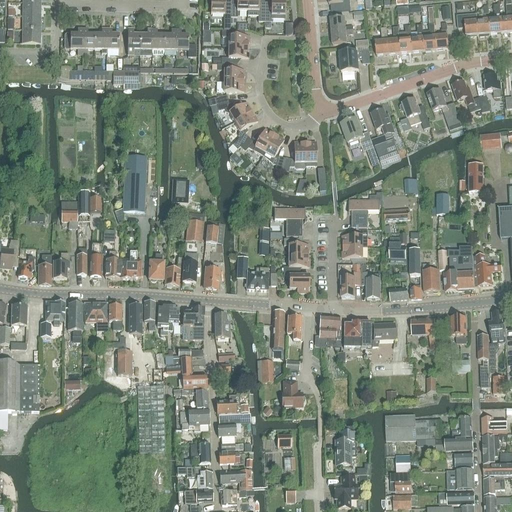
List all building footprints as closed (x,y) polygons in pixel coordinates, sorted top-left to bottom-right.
[(224,19),(230,19),(230,6),(224,6),(224,0),(210,0),(210,16),(224,16),(224,19)] [(237,12),(248,12),(247,0),(236,0),(237,6),(230,6),(230,19),(237,19),(237,12)] [(247,0),(248,12),(248,17),(258,17),(258,23),(265,23),(265,7),(259,7),(258,0),(247,0)] [(265,7),(265,23),(271,23),(271,21),(285,21),(285,0),(271,0),(271,7),(265,7)] [(511,33),(511,14),(510,0),(505,0),(507,20),(501,20),(500,20),(502,35),(511,33)] [(23,4),(23,18),(41,18),(41,4),(23,4)] [(502,35),(500,20),(501,20),(499,7),(494,7),(495,21),(489,21),(488,21),(490,36),(502,35)] [(442,9),(443,21),(451,20),(450,9),(442,9)] [(353,14),(354,21),(364,20),(364,13),(353,14)] [(476,16),(457,17),(458,30),(465,30),(465,38),(466,38),(468,39),(471,39),(473,37),(478,37),(476,22),(477,22),(476,16)] [(477,22),(476,22),(478,37),(479,37),(480,39),(484,38),(484,36),(490,36),(488,21),(489,21),(489,16),(482,16),(483,22),(477,22)] [(7,18),(7,29),(17,28),(17,17),(7,18)] [(23,18),(23,31),(40,31),(41,18),(23,18)] [(330,21),(332,34),(353,32),(353,28),(345,28),(345,20),(330,21)] [(441,32),(442,37),(435,38),(437,52),(449,51),(446,25),(442,25),(442,32),(441,32)] [(422,26),(416,27),(418,40),(412,40),(413,54),(425,53),(423,39),(424,39),(422,26)] [(435,38),(434,26),(429,26),(430,39),(424,39),(423,39),(425,53),(437,52),(435,38)] [(400,41),(401,56),(413,54),(412,40),(410,28),(405,28),(406,41),(400,41)] [(401,56),(400,41),(398,29),(393,29),(394,42),(388,42),(389,57),(401,56)] [(83,56),(83,51),(83,30),(78,30),(78,35),(66,35),(65,37),(65,43),(66,44),(70,44),(70,51),(78,51),(78,56),(83,56)] [(87,57),(87,51),(95,51),(95,36),(88,36),(88,30),(83,30),(83,51),(83,56),(87,57)] [(95,36),(95,51),(101,51),(101,55),(107,56),(107,30),(102,30),(102,36),(95,36)] [(112,30),(107,30),(107,56),(112,56),(112,51),(119,51),(119,36),(112,36),(112,30)] [(128,36),(128,58),(133,58),(133,52),(140,52),(140,36),(133,36),(133,30),(128,30),(128,36)] [(388,42),(387,42),(386,30),(381,31),(382,43),(375,43),(376,58),(389,57),(388,42)] [(40,31),(23,31),(22,45),(40,45),(40,31)] [(140,36),(140,52),(140,58),(152,58),(152,52),(152,31),(147,31),(147,36),(140,36)] [(157,31),(152,31),(152,52),(153,57),(163,57),(164,52),(164,36),(157,36),(157,31)] [(176,52),(176,31),(171,31),(171,36),(164,36),(164,52),(176,52)] [(176,52),(188,52),(188,59),(195,59),(195,46),(188,46),(188,37),(181,36),(181,31),(176,31),(176,52)] [(228,38),(228,49),(248,49),(248,45),(249,45),(249,38),(238,38),(238,32),(221,32),(221,38),(228,38)] [(353,32),(332,34),(333,47),(347,45),(346,36),(354,36),(353,32)] [(221,59),(221,66),(234,66),(234,60),(249,60),(249,54),(247,54),(248,49),(228,49),(228,59),(221,59)] [(363,67),(370,66),(369,53),(340,55),(341,74),(359,73),(358,62),(363,62),(363,67)] [(223,72),(223,83),(243,83),(243,79),(244,79),(244,72),(233,72),(234,66),(221,66),(217,66),(217,72),(223,72)] [(79,73),(77,73),(70,73),(70,82),(79,82),(79,73)] [(94,82),(94,73),(86,73),(86,82),(94,82)] [(94,73),(94,82),(103,82),(103,73),(94,73)] [(123,86),(123,73),(113,73),(113,86),(123,86)] [(123,73),(123,86),(138,86),(138,73),(123,73)] [(484,79),(486,93),(493,92),(494,100),(502,99),(500,84),(498,84),(497,77),(484,79)] [(243,83),(223,83),(223,94),(244,94),(244,87),(243,87),(243,83)] [(464,83),(452,88),(458,103),(465,101),(470,115),(481,111),(479,100),(473,102),(469,90),(467,91),(464,83)] [(429,94),(428,96),(427,96),(433,113),(442,110),(444,115),(450,134),(462,129),(454,105),(448,107),(446,108),(441,92),(434,94),(432,93),(429,94)] [(214,100),(216,107),(228,104),(226,97),(214,100)] [(486,98),(479,100),(481,111),(482,115),(490,113),(486,98)] [(420,118),(419,116),(421,116),(415,101),(402,105),(403,106),(401,107),(400,109),(401,113),(403,113),(405,113),(407,120),(400,123),(404,133),(412,131),(411,128),(421,124),(424,132),(430,129),(426,116),(420,118)] [(229,115),(234,124),(251,114),(249,111),(250,110),(246,104),(235,111),(233,108),(230,109),(228,104),(216,107),(218,113),(224,112),(224,114),(228,115),(229,115)] [(386,137),(372,141),(380,164),(399,157),(391,134),(393,134),(391,127),(392,127),(390,121),(388,121),(384,112),(383,112),(383,111),(381,109),(373,112),(372,114),(372,116),(371,116),(377,132),(383,130),(386,137)] [(237,151),(240,149),(249,140),(245,136),(247,133),(246,130),(257,123),(254,118),(253,118),(251,114),(234,124),(239,134),(238,134),(238,137),(240,139),(232,147),(237,151)] [(359,142),(363,153),(374,150),(369,134),(362,136),(357,121),(342,127),(348,145),(359,142)] [(248,150),(262,158),(274,137),(270,135),(271,134),(265,131),(256,146),(253,144),(249,140),(240,149),(245,153),(248,150)] [(480,137),(482,152),(502,150),(500,135),(480,137)] [(272,166),(276,167),(275,170),(281,172),(284,160),(278,158),(275,157),(284,142),(278,138),(278,139),(274,137),(262,158),(272,166)] [(305,169),(305,145),(301,145),(301,144),(294,144),(294,162),(291,162),(284,160),(281,172),(288,174),(289,169),(294,169),(296,171),(304,171),(305,169)] [(309,145),(305,145),(305,169),(316,169),(316,144),(309,144),(309,145)] [(234,155),(230,159),(237,166),(241,162),(234,155)] [(123,213),(144,214),(146,160),(125,159),(123,213)] [(469,166),(469,194),(483,194),(483,166),(469,166)] [(171,183),(170,207),(186,207),(187,183),(171,183)] [(89,194),(79,194),(79,206),(79,217),(89,217),(89,206),(89,194)] [(437,217),(449,217),(449,197),(437,197),(437,217)] [(101,214),(101,200),(90,199),(90,214),(101,214)] [(352,230),(368,230),(368,213),(379,213),(380,213),(380,202),(379,202),(350,202),(349,202),(349,213),(350,213),(352,213),(352,230)] [(511,209),(510,210),(499,210),(501,241),(511,240),(511,255),(511,209)] [(274,222),(275,222),(286,222),(286,239),(302,239),(302,222),(304,222),(305,222),(305,211),(304,211),(275,211),(274,211),(274,222)] [(384,212),(385,223),(410,221),(410,211),(384,212)] [(61,212),(61,223),(69,223),(69,230),(77,230),(77,212),(61,212)] [(188,223),(186,243),(202,244),(204,224),(188,223)] [(205,244),(216,245),(218,230),(207,229),(205,244)] [(103,243),(115,244),(115,232),(104,232),(103,243)] [(344,245),(343,249),(361,249),(361,250),(368,250),(368,232),(353,232),(353,238),(342,238),(342,245),(344,245)] [(400,240),(390,239),(390,246),(389,260),(406,261),(406,250),(400,249),(400,246),(400,240)] [(288,247),(288,258),(308,258),(308,254),(309,254),(309,247),(298,247),(298,241),(284,241),(284,247),(288,247)] [(0,265),(0,270),(12,271),(13,260),(17,261),(19,243),(11,242),(8,251),(1,251),(0,265)] [(102,246),(92,246),(91,254),(90,279),(92,280),(93,282),(96,282),(97,280),(101,280),(102,246)] [(439,253),(440,272),(448,272),(447,259),(450,259),(450,275),(444,276),(445,293),(447,293),(448,293),(458,293),(463,293),(473,292),(473,291),(475,291),(474,275),(472,248),(459,248),(459,252),(448,252),(439,253)] [(353,267),(366,267),(366,260),(361,260),(361,250),(361,249),(343,249),(343,253),(342,253),(342,260),(353,260),(353,267)] [(79,257),(77,257),(77,277),(86,276),(86,272),(86,251),(79,251),(79,257)] [(410,265),(410,278),(421,278),(420,252),(410,252),(410,265)] [(105,280),(120,281),(121,262),(115,262),(116,254),(109,254),(109,261),(106,261),(105,280)] [(121,281),(131,281),(131,279),(141,280),(141,262),(136,262),(136,254),(130,254),(130,262),(122,262),(121,281)] [(184,255),(182,284),(196,285),(197,266),(198,257),(191,256),(184,255)] [(53,281),(67,281),(67,271),(69,271),(69,264),(69,256),(61,256),(61,264),(53,264),(53,281)] [(39,287),(51,287),(51,257),(42,257),(41,267),(39,267),(39,287)] [(151,282),(152,284),(155,284),(156,282),(163,283),(164,265),(161,265),(162,257),(156,257),(155,264),(150,264),(149,282),(151,282)] [(476,258),(476,267),(478,287),(492,286),(491,275),(501,274),(501,267),(485,268),(485,257),(476,258)] [(18,280),(20,280),(21,281),(25,281),(26,280),(27,280),(31,280),(31,272),(33,272),(34,259),(28,258),(28,264),(19,264),(18,280)] [(308,258),(288,258),(288,269),(284,269),(284,275),(298,275),(298,269),(309,269),(309,262),(308,262),(308,258)] [(423,273),(424,294),(433,294),(434,295),(437,295),(438,294),(440,294),(439,272),(432,273),(431,266),(423,267),(424,273),(423,273)] [(179,288),(180,272),(166,270),(165,287),(166,287),(167,288),(171,288),(171,287),(179,288)] [(246,292),(247,292),(255,292),(255,293),(259,293),(259,292),(267,293),(268,293),(268,291),(269,270),(256,270),(256,275),(247,274),(246,291),(246,292)] [(219,272),(218,272),(206,271),(204,291),(218,292),(219,272)] [(355,287),(361,287),(361,273),(354,273),(354,280),(342,280),(342,291),(340,292),(340,296),(342,297),(342,300),(355,300),(355,287)] [(361,273),(361,287),(367,287),(367,302),(380,302),(380,280),(368,280),(368,273),(361,273)] [(297,291),(297,295),(308,295),(308,291),(309,291),(309,277),(289,277),(289,291),(297,291)] [(408,302),(407,290),(407,285),(401,286),(401,291),(390,292),(391,303),(408,302)] [(411,287),(411,302),(422,301),(421,290),(417,290),(416,287),(411,287)] [(54,323),(54,327),(59,327),(59,323),(64,323),(65,304),(55,304),(55,305),(46,304),(45,323),(54,323)] [(155,304),(144,304),(144,322),(150,322),(149,333),(155,333),(155,304)] [(80,339),(81,333),(82,333),(83,306),(68,305),(68,333),(72,333),(72,339),(80,339)] [(96,325),(96,305),(94,305),(94,306),(84,306),(85,325),(96,325)] [(98,305),(96,305),(96,325),(96,334),(108,334),(108,324),(107,324),(107,305),(98,306),(98,305)] [(113,332),(121,332),(121,308),(109,307),(109,323),(113,323),(113,332)] [(11,327),(26,328),(27,308),(12,308),(11,327)] [(134,324),(134,332),(141,332),(142,308),(129,308),(129,324),(134,324)] [(167,333),(169,309),(161,309),(158,308),(157,329),(163,329),(163,332),(161,332),(160,337),(167,338),(167,333)] [(177,310),(169,309),(167,333),(172,334),(173,325),(178,325),(179,310),(177,310)] [(183,342),(203,342),(203,319),(204,319),(204,311),(192,311),(192,312),(183,312),(183,327),(181,327),(181,335),(183,335),(183,342)] [(273,313),(272,351),(283,351),(284,314),(273,313)] [(493,325),(489,326),(491,338),(492,346),(489,346),(489,354),(496,354),(499,349),(499,345),(505,345),(504,335),(502,317),(502,314),(492,315),(493,325)] [(215,317),(215,340),(230,340),(229,324),(226,324),(226,317),(215,317)] [(341,349),(341,341),(342,319),(320,318),(319,338),(320,339),(327,340),(327,348),(341,349)] [(466,346),(466,319),(458,319),(458,318),(452,318),(452,320),(451,320),(451,330),(448,330),(447,332),(447,337),(449,339),(451,339),(457,338),(457,346),(466,346)] [(293,342),(300,343),(302,319),(288,319),(287,335),(293,336),(293,342)] [(420,322),(412,322),(412,337),(435,336),(435,321),(426,321),(420,321),(420,322)] [(351,326),(344,326),(343,350),(361,350),(360,351),(365,351),(365,357),(370,357),(371,325),(351,324),(351,326)] [(41,339),(51,339),(51,325),(41,325),(41,339)] [(394,325),(373,326),(374,342),(372,342),(372,349),(378,349),(378,342),(395,341),(394,325)] [(0,337),(0,346),(9,347),(9,330),(0,330),(0,337)] [(489,337),(478,338),(478,362),(483,362),(483,368),(480,368),(481,390),(491,390),(489,361),(489,353),(489,337)] [(119,339),(119,344),(113,344),(113,350),(125,350),(125,339),(119,339)] [(131,354),(118,354),(117,354),(117,378),(131,378),(131,354)] [(198,377),(192,377),(191,360),(173,361),(173,367),(175,367),(175,370),(180,369),(180,375),(183,375),(183,391),(194,391),(194,390),(207,390),(206,377),(198,378),(198,377)] [(106,361),(104,372),(114,374),(116,363),(106,361)] [(11,362),(0,362),(0,413),(19,414),(19,367),(11,362)] [(262,362),(263,384),(274,384),(273,362),(262,362)] [(286,371),(299,371),(299,363),(287,363),(286,371)] [(452,363),(452,374),(470,374),(470,363),(452,363)] [(40,367),(19,367),(19,414),(39,414),(40,367)] [(153,371),(153,384),(164,384),(163,371),(153,371)] [(506,396),(505,378),(493,379),(494,397),(506,396)] [(427,381),(427,395),(436,393),(436,381),(427,381)] [(156,388),(137,389),(139,455),(165,454),(163,384),(156,384),(156,388)] [(282,396),(282,410),(302,409),(302,407),(303,406),(304,405),(305,403),(305,401),(304,399),(303,398),(302,398),(302,395),(297,395),(296,384),(284,384),(284,396),(282,396)] [(183,391),(181,392),(175,392),(175,397),(181,397),(181,398),(196,397),(197,411),(208,410),(207,394),(194,394),(194,391),(183,391)] [(228,402),(216,403),(217,416),(241,415),(248,414),(247,406),(240,407),(239,397),(228,397),(228,402)] [(209,426),(208,411),(188,412),(180,413),(181,425),(182,425),(182,431),(189,431),(189,428),(200,427),(200,433),(208,432),(208,426),(209,426)] [(218,417),(219,426),(250,424),(250,416),(218,417)] [(386,443),(407,442),(442,441),(442,422),(416,423),(415,418),(387,418),(385,420),(386,443)] [(483,436),(500,436),(507,436),(507,423),(493,423),(493,420),(482,420),(483,436)] [(452,433),(453,441),(472,440),(472,433),(473,433),(472,430),(472,421),(459,421),(460,433),(452,433)] [(243,448),(235,448),(234,438),(236,438),(235,426),(218,427),(218,439),(221,438),(222,446),(221,447),(221,453),(243,452),(243,448)] [(356,443),(356,435),(340,435),(340,443),(335,443),(336,467),(349,467),(349,459),(351,459),(350,443),(356,443)] [(507,436),(500,436),(499,436),(499,439),(483,439),(483,448),(483,457),(484,466),(495,466),(495,459),(498,459),(497,451),(499,451),(499,442),(502,442),(502,444),(507,444),(507,436)] [(277,438),(277,449),(291,449),(291,437),(277,438)] [(447,442),(435,442),(436,453),(447,453),(457,453),(473,452),(473,441),(447,442)] [(190,447),(191,459),(199,459),(199,466),(211,465),(210,446),(190,447)] [(234,454),(219,455),(220,466),(234,465),(234,459),(239,459),(239,454),(234,454)] [(455,461),(455,470),(474,469),(473,455),(446,456),(447,462),(453,462),(453,461),(455,461)] [(396,458),(396,474),(410,474),(410,458),(396,458)] [(511,467),(484,468),(484,479),(500,478),(500,479),(508,478),(511,478),(511,477),(511,467)] [(186,470),(187,480),(197,479),(198,492),(212,491),(211,475),(201,475),(201,469),(186,470)] [(456,473),(456,492),(462,491),(462,492),(474,491),(474,472),(461,473),(456,473)] [(239,485),(239,493),(251,492),(250,473),(238,473),(220,474),(221,486),(239,485)] [(409,475),(390,476),(391,494),(395,494),(412,493),(411,483),(409,483),(409,475)] [(334,501),(336,501),(337,510),(350,510),(350,502),(357,501),(357,486),(355,487),(355,480),(341,480),(341,488),(336,488),(336,494),(335,494),(335,493),(334,493),(334,501)] [(505,481),(499,481),(484,481),(484,497),(496,497),(495,492),(505,492),(505,481)] [(196,492),(185,493),(185,506),(196,507),(196,504),(212,503),(212,492),(196,492)] [(221,494),(222,507),(236,506),(236,500),(246,500),(246,498),(246,493),(221,494)] [(474,495),(439,496),(440,501),(448,501),(448,507),(457,506),(475,506),(474,495)] [(411,497),(393,497),(394,511),(412,510),(411,497)] [(484,500),(484,511),(500,511),(500,507),(511,506),(511,499),(484,500)]
